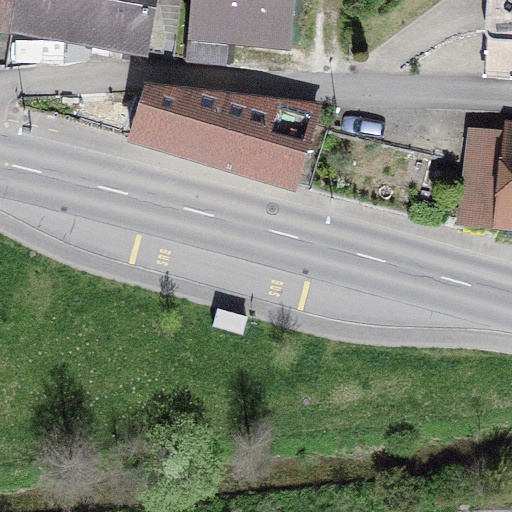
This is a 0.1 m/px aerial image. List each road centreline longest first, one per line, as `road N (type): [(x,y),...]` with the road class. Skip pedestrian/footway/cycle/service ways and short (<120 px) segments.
road 1 (primary): [(511,298),(0,160)]
road 2 (residential): [(0,86),(149,74),(511,102)]
